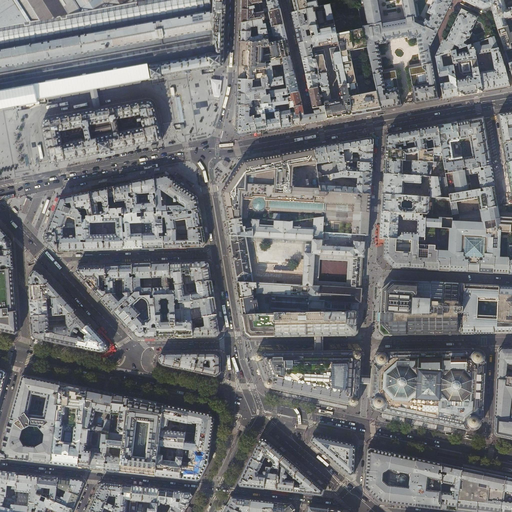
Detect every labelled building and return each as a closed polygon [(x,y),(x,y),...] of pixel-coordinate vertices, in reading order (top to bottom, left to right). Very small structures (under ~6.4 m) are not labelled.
[(0,0),(0,102),(5,102),(11,101),(15,100),(20,99),(21,101),(36,98),(36,95),(43,94),(46,93),(47,98),(140,81),(139,76),(142,76),(149,74),(150,77),(165,75),(165,73),(177,71),(180,70),(186,69),(190,69),(193,68),(199,67),(200,67),(202,67),(209,65),(209,66),(215,65),(224,64),(224,49),(225,11),(225,0),(0,0)] [(261,0),(240,0),(240,10),(240,23),(265,19),(264,12),(262,3),(261,0)] [(278,0),(264,0),(265,1),(266,0),(267,2),(262,3),(264,12),(280,9),(279,1),(278,0)] [(293,0),(294,3),(296,12),(306,10),(318,7),(317,1),(310,3),(309,0),(293,0)] [(411,76),(416,104),(419,103),(420,103),(421,103),(427,102),(439,100),(429,48),(451,2),(452,0),(433,0),(428,12),(432,14),(429,21),(426,19),(423,24),(422,24),(415,21),(415,16),(417,16),(417,14),(419,14),(417,3),(415,3),(414,0),(401,0),(405,19),(401,20),(400,18),(387,20),(387,22),(382,23),(377,0),(364,0),(368,25),(362,26),(365,40),(372,67),(382,110),(392,108),(402,106),(399,90),(397,78),(396,71),(383,73),(378,44),(386,43),(386,40),(408,36),(409,39),(417,37),(423,66),(410,68),(411,76)] [(479,0),(462,0),(461,3),(474,10),(479,0)] [(479,0),(474,10),(480,13),(483,15),(487,13),(492,12),(491,8),(495,0),(479,0)] [(511,0),(495,0),(491,8),(492,12),(498,30),(511,25),(511,19),(509,9),(508,6),(509,6),(507,1),(507,0),(511,0)] [(313,32),(314,32),(315,34),(311,35),(312,40),(314,46),(338,42),(334,21),(330,4),(318,7),(306,10),(309,25),(311,32),(312,32),(313,32)] [(494,37),(495,37),(493,30),(487,13),(483,15),(480,13),(478,17),(459,8),(456,13),(459,15),(446,41),(455,46),(458,47),(459,49),(467,47),(469,46),(465,44),(467,39),(470,40),(472,45),(474,44),(494,37)] [(280,9),(264,12),(265,19),(267,28),(284,24),(282,16),(280,9)] [(309,25),(306,10),(296,12),(292,13),(293,21),(295,28),(309,25)] [(351,106),(352,109),(351,109),(353,115),(365,113),(382,110),(374,75),(372,67),(365,40),(362,26),(360,15),(334,21),(338,42),(339,47),(343,66),(350,102),(351,106)] [(265,19),(240,23),(240,26),(239,32),(251,32),(252,32),(258,31),(267,29),(267,28),(265,19)] [(284,24),(267,28),(267,29),(268,34),(268,37),(269,40),(269,44),(287,40),(285,32),(284,24)] [(311,32),(309,25),(295,28),(297,36),(299,44),(312,40),(311,35),(311,32)] [(511,49),(511,25),(498,30),(504,52),(511,49)] [(267,29),(258,31),(259,36),(257,36),(257,35),(253,36),(252,32),(251,32),(239,32),(239,36),(239,42),(254,43),(269,40),(268,37),(264,37),(264,35),(268,34),(267,29)] [(504,65),(494,37),(474,44),(476,55),(492,52),(495,71),(479,73),(483,92),(497,89),(510,87),(510,86),(506,74),(504,65)] [(254,43),(239,42),(239,54),(238,71),(238,79),(253,80),(267,78),(265,62),(282,58),(291,56),(289,48),(287,40),(269,44),(269,40),(254,43)] [(314,46),(312,40),(299,44),(300,51),(302,59),(316,56),(315,51),(314,46)] [(455,46),(446,41),(443,40),(440,46),(435,57),(439,78),(449,76),(450,82),(440,84),(443,99),(450,98),(459,96),(456,81),(454,65),(447,66),(448,67),(443,68),(441,57),(452,55),(452,52),(452,51),(455,46)] [(471,78),(470,78),(469,78),(468,78),(467,79),(456,81),(459,96),(462,96),(483,92),(479,73),(476,55),(474,44),(472,45),(469,46),(467,47),(468,53),(457,55),(456,50),(452,52),(452,55),(453,64),(458,63),(460,73),(462,74),(464,76),(473,74),(474,78),(471,78)] [(315,51),(316,56),(318,68),(318,72),(319,75),(321,87),(323,99),(324,103),(325,106),(328,120),(340,118),(353,115),(351,109),(352,109),(351,106),(348,106),(348,104),(349,104),(349,103),(349,102),(350,102),(343,66),(339,47),(330,49),(334,69),(336,71),(340,87),(341,86),(340,85),(341,85),(342,88),(341,88),(342,97),(338,97),(339,101),(337,101),(330,103),(329,100),(330,100),(331,99),(330,90),(327,73),(328,71),(324,50),(315,51)] [(291,56),(282,58),(283,64),(285,74),(295,72),(293,64),(291,56)] [(318,68),(316,56),(302,59),(304,66),(305,74),(315,72),(315,68),(318,68)] [(272,66),(283,64),(282,58),(265,62),(267,78),(269,92),(271,104),(271,107),(271,108),(278,107),(282,128),(287,127),(293,126),(290,108),(289,98),(288,94),(287,89),(285,89),(283,77),(274,78),(273,75),(275,74),(276,74),(275,71),(274,71),(274,70),(272,70),(272,66)] [(295,72),(285,74),(287,89),(288,94),(290,94),(299,92),(297,84),(295,72)] [(316,72),(315,72),(305,74),(307,82),(309,90),(321,87),(319,75),(315,76),(315,74),(316,74),(316,72)] [(222,76),(209,78),(212,91),(220,90),(222,76)] [(253,80),(238,79),(238,86),(237,94),(252,95),(269,92),(267,78),(253,80)] [(94,107),(100,106),(96,84),(90,85),(94,107)] [(323,99),(321,87),(309,90),(311,98),(313,108),(325,106),(324,103),(322,104),(321,100),(323,99)] [(252,95),(237,94),(237,98),(237,100),(237,105),(237,106),(252,106),(269,104),(271,104),(269,92),(252,95)] [(299,92),(290,94),(291,98),(290,99),(290,98),(289,98),(290,108),(302,105),(299,92)] [(155,102),(154,100),(152,99),(150,98),(148,98),(100,106),(94,107),(48,115),(45,116),(44,118),(42,121),(42,124),(49,161),(54,160),(107,149),(162,138),(155,102)] [(252,106),(237,106),(236,120),(236,134),(237,135),(239,136),(248,134),(257,133),(254,117),(254,116),(251,118),(250,117),(250,114),(251,113),(251,114),(256,114),(256,112),(259,111),(259,113),(260,113),(261,115),(265,114),(264,110),(271,108),(271,107),(269,107),(269,104),(252,106)] [(302,105),(290,108),(293,126),(299,125),(312,123),(328,120),(325,106),(313,108),(314,114),(310,115),(304,115),(302,105)] [(274,129),(282,128),(278,107),(271,108),(264,110),(265,114),(268,131),(274,129)] [(511,111),(510,112),(506,113),(498,114),(501,131),(503,142),(511,140),(511,111)] [(265,114),(261,115),(262,118),(255,119),(255,118),(255,116),(254,117),(257,133),(262,132),(268,131),(265,114)] [(457,122),(460,140),(470,138),(470,141),(470,142),(471,142),(473,157),(463,158),(465,170),(478,168),(482,168),(492,166),(483,117),(469,120),(457,122)] [(447,124),(437,125),(441,147),(442,156),(444,163),(445,169),(446,170),(448,170),(449,173),(452,173),(465,170),(463,158),(452,160),(452,157),(449,143),(451,141),(460,140),(457,122),(447,124)] [(427,127),(418,129),(422,150),(427,149),(426,141),(433,140),(434,148),(441,147),(437,125),(427,127)] [(386,143),(385,150),(403,150),(402,148),(407,148),(407,144),(410,143),(411,146),(415,145),(416,148),(417,151),(422,150),(418,129),(402,132),(389,134),(386,137),(386,143)] [(370,137),(359,140),(356,140),(342,143),(343,150),(374,144),(374,140),(371,137),(370,137)] [(511,140),(503,142),(504,152),(506,163),(511,162),(511,140)] [(326,146),(314,148),(316,163),(316,164),(332,161),(332,162),(332,163),(331,164),(324,165),(316,166),(318,177),(346,172),(345,161),(343,150),(342,143),(326,146)] [(374,144),(343,150),(345,161),(348,162),(353,162),(373,163),(373,155),(374,144)] [(442,156),(441,147),(434,148),(433,148),(433,151),(427,152),(427,149),(422,150),(417,151),(416,148),(403,150),(385,150),(385,154),(385,159),(393,160),(393,157),(397,157),(397,160),(403,160),(406,160),(406,154),(408,154),(415,153),(418,153),(418,161),(434,162),(435,155),(442,156)] [(293,186),(293,167),(298,166),(307,165),(316,163),(314,148),(307,149),(305,150),(295,151),(291,152),(288,153),(282,154),(279,154),(287,202),(287,203),(322,205),(320,192),(319,188),(293,186)] [(287,202),(279,154),(272,155),(271,156),(263,157),(261,158),(261,193),(260,197),(261,197),(262,198),(263,199),(264,200),(265,201),(287,202)] [(261,193),(261,158),(259,158),(257,158),(249,160),(244,161),(238,169),(235,173),(233,176),(232,178),(254,197),(260,203),(260,197),(261,193)] [(393,160),(385,159),(384,168),(384,174),(429,177),(430,177),(431,166),(436,167),(436,166),(436,162),(434,162),(418,161),(412,161),(412,166),(412,170),(412,171),(412,172),(410,172),(408,171),(405,171),(404,172),(402,172),(403,160),(397,160),(393,160)] [(348,162),(345,161),(346,172),(372,173),(372,168),(373,163),(353,162),(352,163),(353,165),(356,165),(356,168),(353,168),(353,167),(352,167),(349,167),(348,162)] [(448,189),(449,195),(468,191),(465,175),(470,174),(471,176),(476,175),(476,173),(478,173),(481,189),(495,187),(493,175),(492,166),(482,168),(478,168),(465,170),(452,173),(454,187),(448,189)] [(371,184),(372,173),(346,172),(318,177),(319,188),(320,192),(371,195),(371,184)] [(383,184),(383,194),(403,196),(404,182),(423,183),(423,178),(429,178),(429,177),(384,174),(383,184)] [(167,176),(163,176),(154,178),(157,212),(162,212),(166,212),(166,193),(174,181),(170,178),(167,176)] [(152,179),(151,179),(141,181),(143,213),(157,212),(154,178),(152,179)] [(268,209),(268,208),(266,208),(264,207),(268,207),(269,207),(288,208),(288,205),(287,203),(287,202),(265,201),(264,200),(263,199),(262,198),(261,197),(260,197),(260,203),(254,197),(232,178),(230,180),(226,186),(225,187),(222,192),(223,199),(224,202),(224,205),(225,210),(226,214),(227,221),(236,220),(243,219),(248,218),(253,219),(258,219),(268,220),(268,209)] [(136,182),(133,183),(131,183),(133,213),(141,213),(143,213),(141,181),(136,182)] [(182,186),(174,181),(166,193),(166,212),(167,212),(172,212),(180,211),(179,203),(188,190),(182,186)] [(129,184),(123,185),(114,187),(115,209),(122,208),(122,214),(133,213),(131,183),(129,184)] [(111,187),(108,188),(107,188),(109,215),(103,215),(103,223),(116,222),(117,234),(104,235),(104,250),(113,250),(124,250),(122,214),(122,208),(115,209),(114,187),(111,187)] [(495,187),(481,189),(468,191),(449,195),(450,198),(452,215),(459,214),(456,202),(478,198),(480,210),(497,207),(498,207),(497,196),(495,187)] [(107,188),(102,189),(92,191),(91,192),(89,192),(93,216),(103,215),(109,215),(107,188)] [(193,194),(188,190),(179,203),(180,211),(185,211),(200,209),(198,197),(193,194)] [(81,194),(73,195),(76,209),(78,210),(82,217),(93,216),(89,192),(81,194)] [(371,195),(320,192),(322,205),(322,206),(322,210),(323,210),(332,210),(353,211),(357,212),(370,212),(370,209),(370,207),(370,202),(370,201),(371,196),(371,195)] [(54,212),(60,198),(70,196),(69,194),(58,196),(52,211),(54,212)] [(403,196),(383,194),(382,203),(382,211),(417,213),(421,213),(425,214),(429,214),(429,197),(403,196)] [(50,244),(54,248),(57,245),(56,230),(57,228),(63,228),(76,227),(76,224),(82,224),(82,217),(78,210),(76,209),(73,195),(70,196),(60,198),(54,212),(46,233),(47,233),(46,234),(46,235),(45,237),(46,239),(46,241),(47,242),(50,244)] [(323,210),(322,210),(288,208),(269,207),(268,207),(264,207),(263,209),(262,210),(260,210),(258,210),(256,210),(254,209),(253,207),(251,207),(248,207),(248,218),(253,219),(258,219),(264,219),(268,220),(269,220),(274,220),(275,220),(279,220),(286,221),(288,221),(296,220),(300,219),(310,218),(314,218),(323,217),(323,210)] [(494,253),(497,207),(480,210),(481,223),(479,273),(486,273),(493,273),(494,253)] [(508,274),(509,258),(498,258),(499,232),(511,232),(511,214),(500,214),(498,207),(497,207),(494,253),(493,273),(501,274),(508,274)] [(173,214),(168,215),(167,212),(166,212),(162,212),(163,231),(176,230),(187,230),(203,227),(201,218),(200,209),(185,211),(180,211),(172,212),(173,214)] [(369,222),(370,212),(357,212),(353,211),(332,210),(323,210),(323,217),(323,221),(333,221),(346,222),(352,222),(352,234),(354,234),(357,234),(362,235),(363,235),(365,235),(368,235),(369,226),(369,224),(369,222)] [(382,211),(381,225),(380,239),(385,239),(410,240),(424,241),(425,218),(425,214),(421,213),(417,213),(382,211)] [(141,213),(143,249),(150,249),(163,248),(163,237),(163,232),(163,231),(162,212),(157,212),(143,213),(141,213)] [(143,249),(141,213),(133,213),(122,214),(124,250),(133,249),(143,249)] [(103,223),(103,215),(93,216),(82,217),(82,224),(84,251),(94,251),(104,250),(104,235),(91,235),(90,223),(103,223)] [(270,220),(269,220),(268,220),(264,219),(258,219),(253,219),(253,237),(229,235),(232,251),(233,258),(234,261),(237,282),(256,283),(257,294),(307,296),(308,286),(313,286),(315,255),(353,256),(351,288),(360,289),(361,272),(362,257),(364,257),(365,243),(354,242),(351,242),(351,247),(347,247),(347,243),(340,243),(340,247),(327,246),(327,245),(326,245),(326,246),(323,246),(323,240),(329,239),(329,236),(351,238),(351,237),(357,237),(357,234),(354,234),(352,234),(322,233),(323,225),(323,222),(323,221),(323,217),(314,218),(313,228),(293,227),(293,226),(301,225),(300,219),(296,220),(288,221),(286,221),(279,220),(275,220),(274,226),(259,225),(259,224),(274,225),(274,220),(270,220)] [(253,219),(248,218),(243,219),(236,220),(227,221),(228,228),(228,229),(229,235),(253,237),(253,219)] [(434,241),(435,227),(438,228),(439,218),(425,218),(424,241),(424,242),(425,242),(425,241),(434,241)] [(450,271),(452,218),(439,218),(438,228),(450,228),(448,250),(437,249),(437,256),(436,262),(439,263),(438,271),(443,271),(450,271)] [(479,273),(481,223),(453,221),(453,218),(452,218),(450,271),(464,272),(479,273)] [(84,251),(82,224),(76,224),(76,227),(77,236),(76,237),(73,237),(73,236),(70,236),(70,237),(63,238),(63,228),(57,228),(56,230),(57,245),(54,248),(55,250),(57,252),(70,252),(84,251)] [(0,227),(0,270),(14,269),(13,259),(12,246),(12,245),(12,244),(12,243),(12,241),(11,240),(10,239),(10,238),(9,238),(7,237),(8,236),(1,229),(0,227)] [(206,244),(203,227),(187,230),(176,230),(177,233),(179,233),(179,234),(188,233),(188,240),(177,240),(177,248),(182,248),(203,247),(206,244)] [(177,233),(176,230),(163,231),(163,232),(167,232),(167,237),(163,237),(163,248),(177,248),(177,240),(177,233)] [(409,269),(410,255),(410,246),(410,240),(385,239),(384,250),(384,258),(393,267),(393,268),(401,269),(409,269)] [(423,270),(424,244),(417,244),(417,242),(424,242),(424,241),(410,240),(410,246),(410,255),(409,269),(414,269),(423,270)] [(434,262),(435,256),(437,256),(437,249),(435,249),(435,245),(424,244),(423,270),(429,270),(438,271),(439,263),(436,262),(434,262)] [(197,262),(169,263),(170,272),(172,285),(175,285),(183,284),(189,284),(195,283),(196,283),(202,282),(207,281),(209,281),(212,281),(210,273),(209,264),(206,262),(197,262)] [(159,264),(151,264),(152,296),(154,296),(174,295),(173,291),(173,290),(169,290),(169,285),(170,285),(171,286),(172,286),(172,285),(170,272),(169,263),(159,264)] [(125,265),(118,265),(119,280),(123,280),(123,293),(128,293),(129,293),(132,293),(132,264),(125,265)] [(151,264),(132,264),(132,293),(134,293),(139,293),(140,297),(152,296),(151,264)] [(76,272),(83,280),(85,282),(86,280),(87,280),(94,279),(96,281),(96,288),(95,287),(95,288),(93,290),(92,290),(101,299),(106,294),(106,289),(103,289),(103,279),(105,279),(105,265),(89,266),(78,267),(76,272)] [(111,265),(105,265),(105,279),(106,289),(106,294),(115,294),(115,280),(119,280),(118,265),(111,265)] [(15,280),(14,269),(0,270),(0,330),(15,334),(18,332),(18,327),(17,318),(16,301),(15,280)] [(37,269),(37,270),(35,270),(34,271),(34,270),(33,271),(32,272),(31,274),(31,273),(30,274),(30,275),(29,279),(29,278),(28,280),(28,281),(29,285),(28,285),(29,286),(47,285),(51,282),(50,281),(50,280),(49,281),(47,278),(47,277),(46,277),(45,276),(42,273),(42,272),(41,271),(40,272),(39,271),(38,270),(37,269)] [(83,280),(76,272),(75,274),(82,281),(83,280)] [(462,327),(464,291),(464,284),(456,283),(443,283),(440,283),(431,282),(430,282),(424,282),(423,282),(417,282),(417,281),(407,281),(394,280),(392,280),(382,289),(382,292),(381,305),(380,317),(380,326),(380,331),(384,335),(394,335),(407,335),(420,335),(435,334),(448,334),(461,334),(460,327),(462,327)] [(213,288),(212,281),(209,281),(207,281),(202,282),(196,283),(195,283),(189,284),(189,289),(197,288),(197,293),(184,295),(183,284),(175,285),(176,290),(173,291),(174,295),(174,300),(179,299),(179,303),(180,303),(190,302),(190,301),(214,297),(213,288)] [(51,282),(47,285),(48,286),(49,299),(59,298),(63,295),(56,288),(51,282)] [(256,283),(237,282),(238,290),(240,299),(257,296),(257,294),(256,283)] [(510,333),(511,333),(511,285),(502,285),(489,285),(478,284),(464,284),(464,291),(462,327),(460,327),(461,334),(473,334),(485,334),(499,333),(510,333)] [(47,285),(29,286),(30,294),(31,300),(49,299),(48,286),(47,285)] [(324,302),(324,312),(359,311),(359,307),(359,303),(361,303),(362,289),(360,289),(351,288),(313,286),(308,286),(307,296),(307,299),(307,302),(313,302),(324,302)] [(128,293),(123,293),(125,295),(120,300),(115,294),(106,294),(101,299),(108,307),(114,313),(128,300),(128,293)] [(130,297),(129,293),(128,293),(128,300),(114,313),(120,320),(123,323),(126,327),(138,316),(141,314),(134,307),(134,306),(135,306),(134,305),(141,299),(142,299),(143,299),(144,300),(145,300),(146,301),(147,302),(148,304),(148,305),(148,306),(148,307),(149,307),(155,306),(154,296),(152,296),(140,297),(139,293),(134,293),(130,297)] [(261,313),(324,312),(324,302),(313,302),(307,302),(307,299),(307,296),(257,294),(257,296),(258,309),(258,311),(259,314),(261,313)] [(59,298),(49,299),(50,307),(52,307),(53,311),(50,311),(50,313),(50,316),(71,314),(77,310),(69,302),(63,295),(59,298)] [(174,295),(154,296),(155,306),(157,330),(156,338),(160,338),(171,338),(176,338),(175,310),(180,310),(180,303),(179,303),(178,303),(174,303),(174,302),(174,300),(174,295)] [(257,296),(240,299),(241,305),(242,313),(243,315),(259,314),(258,311),(258,309),(257,296)] [(216,305),(214,297),(190,301),(190,302),(192,319),(217,315),(216,305)] [(50,307),(49,299),(31,300),(30,300),(30,308),(31,317),(50,316),(50,313),(47,313),(47,304),(48,304),(48,307),(50,307)] [(192,319),(190,302),(180,303),(180,310),(175,310),(176,338),(185,338),(193,338),(192,319)] [(157,330),(155,306),(149,307),(150,319),(148,321),(147,320),(146,320),(145,321),(144,321),(144,322),(138,316),(126,327),(130,331),(133,334),(134,334),(134,335),(135,337),(136,337),(137,338),(138,338),(139,338),(140,339),(143,338),(144,339),(147,338),(156,338),(157,330)] [(33,337),(34,338),(42,340),(44,340),(67,345),(76,347),(79,333),(90,324),(83,317),(77,310),(71,314),(50,316),(31,317),(32,326),(32,336),(33,337)] [(261,313),(259,314),(243,315),(244,322),(246,333),(251,337),(268,337),(284,337),(316,336),(347,336),(355,336),(358,333),(359,317),(359,311),(324,312),(261,313)] [(220,329),(219,329),(219,324),(217,315),(192,319),(193,338),(205,338),(216,337),(218,335),(220,333),(220,329)] [(90,324),(79,333),(76,347),(87,349),(98,352),(101,352),(102,352),(104,352),(105,351),(106,350),(107,349),(107,348),(108,346),(107,345),(107,344),(106,343),(107,342),(97,332),(90,324)] [(108,355),(110,353),(111,349),(111,347),(109,343),(108,341),(107,342),(106,343),(107,344),(107,345),(108,346),(107,348),(107,349),(106,350),(105,351),(104,352),(102,352),(101,352),(98,352),(97,355),(101,356),(104,356),(108,355)] [(497,371),(497,379),(494,423),(494,433),(496,436),(511,439),(511,347),(502,348),(501,348),(498,351),(498,362),(497,371)] [(399,350),(380,350),(378,351),(376,352),(374,353),(373,356),(372,362),(372,367),(371,381),(370,393),(370,400),(370,403),(371,406),(372,407),(373,409),(375,410),(377,411),(390,413),(445,425),(461,429),(469,431),(469,429),(472,430),(474,430),(476,429),(478,428),(479,427),(480,424),(481,422),(481,420),(482,420),(483,412),(486,367),(486,363),(486,358),(484,353),(483,351),(481,349),(479,349),(477,349),(454,349),(452,349),(399,350)] [(262,353),(261,352),(259,352),(258,353),(257,353),(256,354),(256,355),(255,356),(255,357),(256,359),(257,360),(257,361),(256,362),(257,363),(259,368),(259,369),(260,371),(261,374),(261,375),(262,375),(263,380),(264,382),(264,381),(265,382),(265,383),(265,385),(266,386),(267,387),(268,387),(270,388),(271,387),(272,387),(272,388),(277,389),(297,394),(349,405),(349,404),(350,404),(351,405),(352,405),(354,405),(355,405),(356,404),(357,403),(358,402),(358,400),(358,399),(357,398),(358,398),(359,392),(360,364),(361,359),(360,359),(359,358),(360,357),(360,356),(361,355),(360,354),(359,352),(358,351),(357,351),(355,351),(354,351),(353,352),(353,351),(331,351),(263,352),(263,353),(262,353)] [(197,361),(198,361),(198,364),(196,364),(195,372),(205,374),(216,377),(221,373),(221,364),(221,357),(216,352),(207,353),(199,353),(197,359),(197,361)] [(179,358),(181,359),(182,353),(172,353),(164,353),(164,354),(162,354),(161,355),(160,355),(160,356),(159,357),(159,359),(159,361),(159,362),(160,363),(161,364),(162,364),(163,365),(171,367),(179,369),(181,361),(178,361),(178,359),(179,358)] [(199,353),(182,353),(181,359),(181,361),(179,369),(187,371),(195,372),(196,364),(196,363),(195,363),(194,362),(195,360),(196,360),(197,360),(197,359),(199,353)] [(15,398),(9,421),(4,439),(0,453),(0,458),(3,459),(12,460),(39,463),(51,464),(56,421),(60,382),(42,378),(25,375),(21,377),(15,398)] [(74,385),(60,382),(56,421),(62,422),(77,424),(83,425),(87,388),(74,385)] [(101,391),(87,388),(83,425),(82,429),(96,431),(96,430),(102,431),(109,432),(110,420),(108,420),(107,420),(107,419),(106,419),(104,420),(104,421),(105,421),(103,428),(92,426),(95,411),(111,414),(113,393),(101,391)] [(113,393),(111,414),(110,420),(109,432),(108,440),(123,442),(128,397),(128,396),(120,395),(113,393)] [(135,398),(128,397),(123,442),(119,472),(137,474),(155,476),(158,454),(158,453),(158,447),(159,445),(164,404),(157,403),(157,402),(143,399),(135,397),(135,398)] [(188,409),(176,406),(164,404),(159,445),(158,447),(158,453),(158,454),(155,476),(167,477),(180,479),(181,463),(182,456),(183,448),(184,441),(185,433),(186,427),(188,409)] [(199,411),(188,409),(186,427),(193,428),(193,427),(191,427),(192,424),(194,424),(195,425),(197,425),(196,429),(213,431),(214,425),(215,419),(211,414),(207,413),(201,411),(199,411)] [(62,422),(56,421),(51,464),(56,465),(69,466),(78,467),(82,429),(83,425),(77,424),(76,427),(74,428),(72,445),(69,445),(64,444),(61,443),(63,427),(62,426),(61,426),(62,422)] [(196,429),(193,428),(186,427),(185,433),(196,435),(195,442),(184,441),(183,448),(198,450),(201,451),(210,452),(211,442),(213,431),(196,429)] [(99,452),(102,431),(96,430),(96,431),(82,429),(78,467),(84,468),(89,468),(91,451),(99,452)] [(108,440),(109,432),(102,431),(99,452),(91,451),(89,468),(95,469),(98,469),(104,470),(108,440)] [(338,465),(350,476),(354,474),(354,464),(355,451),(355,447),(353,444),(345,442),(326,438),(313,435),(310,441),(322,451),(338,465)] [(255,450),(250,458),(262,464),(265,458),(266,459),(267,458),(270,460),(269,462),(270,463),(272,461),(272,462),(273,463),(273,464),(273,465),(272,468),(279,468),(279,462),(285,455),(276,447),(269,442),(268,442),(268,441),(267,440),(266,439),(265,438),(263,438),(261,439),(260,440),(259,442),(259,443),(259,444),(258,444),(255,450)] [(119,472),(123,442),(108,440),(104,470),(112,471),(119,472)] [(429,508),(441,509),(448,510),(456,511),(462,467),(452,465),(442,463),(430,460),(405,455),(380,450),(370,447),(367,450),(367,461),(366,470),(365,481),(365,488),(365,489),(371,494),(381,502),(385,503),(402,505),(429,508)] [(198,453),(198,450),(183,448),(182,456),(193,458),(192,463),(191,463),(190,464),(181,463),(180,479),(189,480),(196,481),(197,481),(198,481),(199,481),(200,480),(201,479),(204,472),(208,463),(210,452),(201,451),(200,453),(198,453)] [(291,460),(285,455),(279,462),(279,468),(278,471),(281,471),(280,478),(278,477),(276,490),(289,491),(293,492),(295,475),(300,469),(294,463),(291,460)] [(262,464),(250,458),(244,471),(238,483),(240,486),(252,488),(263,489),(266,470),(264,470),(264,472),(263,472),(263,473),(263,474),(263,475),(258,474),(258,473),(262,464)] [(278,471),(279,468),(272,468),(266,467),(266,470),(263,489),(267,489),(276,490),(278,477),(278,471)] [(511,511),(511,477),(462,467),(456,511),(466,511),(511,511)] [(322,495),(324,490),(312,478),(300,469),(295,475),(293,492),(307,494),(322,495)] [(16,489),(18,472),(8,471),(0,470),(0,494),(6,497),(7,485),(15,486),(15,489),(16,489)] [(28,474),(18,472),(16,489),(16,491),(30,493),(28,506),(14,504),(13,511),(34,511),(37,493),(39,475),(28,474)] [(48,476),(39,475),(37,493),(42,496),(42,495),(43,494),(49,495),(49,499),(55,501),(56,496),(57,487),(58,477),(48,476)] [(65,478),(58,477),(57,487),(67,491),(69,486),(70,482),(71,479),(65,478)] [(77,479),(71,479),(70,482),(69,486),(72,488),(70,492),(79,496),(81,490),(84,483),(82,480),(77,479)] [(108,490),(110,483),(106,483),(103,482),(100,484),(97,491),(94,498),(108,503),(108,500),(107,500),(108,495),(111,496),(111,490),(108,490)] [(117,484),(110,483),(108,490),(111,490),(111,496),(113,496),(112,504),(115,504),(115,507),(120,509),(123,484),(117,484)] [(123,484),(120,509),(118,511),(125,511),(127,500),(130,500),(132,486),(129,485),(123,484)] [(147,487),(132,486),(130,500),(129,511),(136,511),(138,501),(151,502),(158,503),(160,489),(147,487)] [(168,490),(160,489),(158,503),(156,511),(160,511),(161,503),(170,504),(171,506),(168,511),(184,511),(185,511),(193,496),(191,492),(180,491),(168,490)] [(70,492),(67,491),(65,495),(63,494),(61,498),(56,496),(55,501),(73,509),(76,502),(79,496),(70,492)] [(42,496),(37,493),(34,511),(44,511),(47,507),(56,511),(71,511),(73,509),(55,501),(49,499),(42,496)] [(11,498),(6,497),(0,494),(0,511),(13,511),(14,504),(15,499),(11,498)] [(232,497),(230,501),(229,503),(227,506),(239,511),(249,511),(251,499),(241,498),(232,497)] [(115,507),(108,503),(94,498),(92,503),(89,509),(95,511),(118,511),(120,509),(115,507)] [(263,501),(251,499),(249,511),(272,511),(274,502),(263,501)] [(156,511),(158,503),(151,502),(150,509),(148,508),(147,511),(156,511)] [(278,502),(274,502),(272,511),(294,511),(295,509),(292,504),(288,504),(278,502)]
